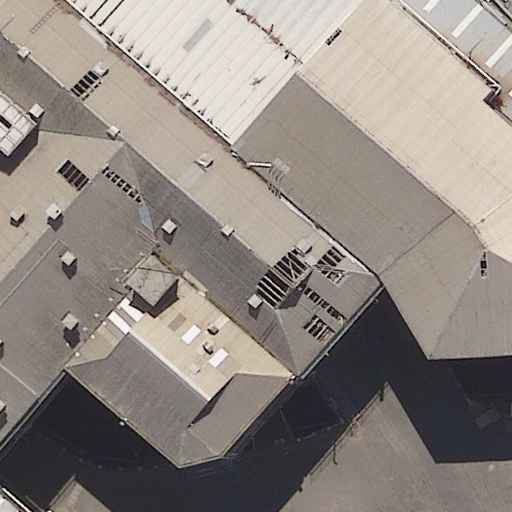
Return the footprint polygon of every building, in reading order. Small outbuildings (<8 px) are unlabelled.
[(392,272),(79,0),(0,0),(0,107),(23,127),(175,258),(305,372),(392,272)] [(495,79),(408,0),(79,0),(392,272),(441,364),(511,357),(511,116),(485,91),(495,79)] [(511,0),(469,0),(511,36),(511,0)] [(0,152),(23,127),(0,107),(0,152)] [(0,459),(82,365),(175,258),(23,127),(0,152),(0,459)] [(305,372),(175,258),(82,365),(191,462),(233,453),(305,372)] [(67,511),(5,458),(0,463),(0,511),(67,511)]
